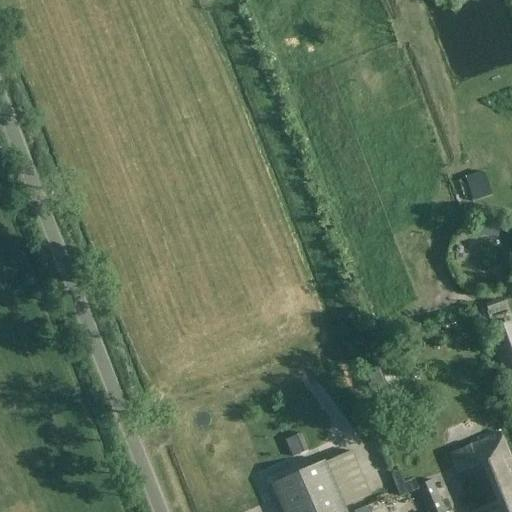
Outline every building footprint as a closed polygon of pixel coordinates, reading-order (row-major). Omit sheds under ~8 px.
[(464,184),(453,187),(457,205),(468,202),(464,184)] [(475,239),(491,240),(491,225),(475,224),(475,239)] [(481,305),(511,393),(511,392),(511,341),(497,299),(481,305)] [(511,511),(511,458),(509,460),(500,436),(451,456),(473,511),(511,511)] [(345,511),(323,462),(271,485),(283,511),(345,511)] [(447,511),(436,485),(422,491),(431,511),(447,511)]
